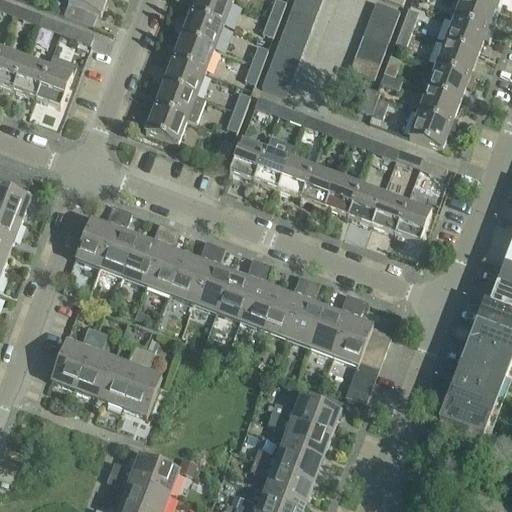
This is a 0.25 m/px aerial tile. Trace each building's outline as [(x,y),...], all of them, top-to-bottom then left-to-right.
[(96,20),(100,21),(107,0),(70,0),(63,20),(92,31),(96,20)] [(196,0),(192,10),(188,9),(185,16),(223,30),(232,7),(213,0),(196,0)] [(296,0),(296,2),(320,11),(324,0),(296,0)] [(403,9),(405,0),(384,0),(384,2),(403,9)] [(494,30),(489,28),(496,12),(464,0),(463,0),(454,24),(491,38),(494,30)] [(500,0),(464,0),(496,12),(500,0)] [(291,13),(316,22),(320,11),(296,2),(291,13)] [(286,7),(276,3),(269,21),(279,25),(286,7)] [(0,16),(5,18),(9,8),(0,4),(0,16)] [(400,16),(376,7),(372,18),(396,27),(400,16)] [(287,25),(311,34),(316,22),(291,13),(287,25)] [(419,17),(409,13),(402,31),(412,35),(419,17)] [(25,14),(21,24),(37,30),(41,20),(25,14)] [(182,25),(186,27),(180,42),(214,54),(223,30),(185,16),(182,25)] [(367,30),(392,39),(396,27),(372,18),(367,30)] [(52,36),(56,26),(41,20),(37,30),(52,36)] [(263,39),(273,42),(279,25),(269,21),(263,39)] [(483,44),(488,46),(491,38),(454,24),(445,47),(478,59),(483,44)] [(283,36),(307,45),(311,34),(287,25),(283,36)] [(363,41),(387,50),(392,39),(367,30),(363,41)] [(395,48),(405,52),(412,35),(402,31),(395,48)] [(93,39),(72,32),(68,42),(89,50),(93,39)] [(307,45),(283,36),(279,47),(303,56),(307,45)] [(387,50),(363,41),(359,52),(383,61),(387,50)] [(174,58),(170,56),(167,64),(205,78),(214,54),(180,42),(174,58)] [(303,56),(279,47),(275,58),(299,67),(303,56)] [(477,77),(472,75),(478,59),(445,47),(436,71),(474,85),(477,77)] [(268,54),(258,51),(252,68),(262,72),(268,54)] [(383,61),(359,52),(355,63),(379,72),(383,61)] [(1,53),(0,56),(0,90),(13,95),(25,62),(1,53)] [(299,67),(275,58),(270,69),(294,79),(299,67)] [(401,65),(390,61),(384,77),(394,81),(401,65)] [(36,104),(48,71),(25,62),(13,95),(36,104)] [(350,75),(375,84),(379,72),(355,63),(350,75)] [(164,72),(168,74),(163,88),(196,101),(205,78),(167,64),(164,72)] [(245,86),(255,90),(262,72),(252,68),(245,86)] [(294,79),(270,69),(266,81),(290,90),(294,79)] [(60,113),(72,80),(48,71),(36,104),(60,113)] [(466,91),(471,93),(474,85),(436,71),(427,94),(460,107),(466,91)] [(380,88),(398,95),(402,84),(394,81),(384,77),(380,88)] [(262,92),(286,101),(290,90),(266,81),(262,92)] [(157,105),(152,103),(149,110),(187,125),(195,128),(204,104),(196,101),(163,88),(157,105)] [(366,93),(358,114),(372,120),(378,103),(380,98),(366,93)] [(459,124),(454,122),(460,107),(427,94),(418,118),(456,132),(459,124)] [(250,102),(240,98),(234,115),(244,119),(250,102)] [(274,108),(258,101),(254,112),(270,118),(274,108)] [(371,121),(382,125),(388,107),(378,103),(372,120),(371,121)] [(146,119),(151,121),(145,137),(177,149),(187,125),(149,110),(146,119)] [(290,114),(286,124),(302,130),(306,119),(290,114)] [(227,133),(237,137),(244,119),(234,115),(227,133)] [(409,142),(442,155),(448,138),(453,140),(456,132),(418,118),(409,142)] [(317,136),(321,125),(306,119),(302,130),(317,136)] [(337,131),(333,142),(349,147),(353,137),(337,131)] [(365,153),(368,143),(353,137),(349,147),(365,153)] [(266,153),(254,186),(277,195),(290,162),(294,151),(270,142),(266,153)] [(242,144),(230,177),(254,186),(266,153),(242,144)] [(226,167),(233,149),(222,145),(216,163),(226,167)] [(384,149),(381,159),(396,165),(400,155),(384,149)] [(412,171),(416,161),(400,155),(396,165),(412,171)] [(301,204),(313,171),(290,162),(277,195),(301,204)] [(432,167),(428,177),(444,183),(447,173),(432,167)] [(0,191),(2,193),(10,172),(0,168),(0,191)] [(313,171),(301,204),(324,213),(336,180),(313,171)] [(13,197),(21,177),(10,172),(2,193),(13,197)] [(25,201),(32,181),(21,177),(13,197),(25,201)] [(348,222),(361,189),(336,180),(324,213),(348,222)] [(361,189),(348,222),(371,231),(384,198),(361,189)] [(31,203),(25,201),(13,197),(2,193),(0,191),(0,220),(21,228),(31,203)] [(396,240),(408,207),(384,198),(371,231),(396,240)] [(419,249),(432,216),(408,207),(396,240),(419,249)] [(113,211),(108,222),(118,226),(122,214),(113,211)] [(128,230),(132,218),(122,214),(118,226),(128,230)] [(175,234),(179,225),(163,218),(159,227),(175,234)] [(0,246),(13,251),(21,228),(0,220),(0,246)] [(91,225),(75,265),(99,274),(115,234),(91,225)] [(115,234),(99,274),(123,283),(138,243),(125,238),(128,230),(118,226),(115,234)] [(159,228),(155,240),(165,243),(170,232),(159,228)] [(175,247),(179,236),(170,232),(165,243),(175,247)] [(138,243),(123,283),(146,292),(162,252),(165,243),(155,240),(152,248),(138,243)] [(0,273),(4,275),(13,251),(0,246),(0,273)] [(206,246),(202,258),(212,261),(216,250),(206,246)] [(222,265),(226,254),(216,250),(212,261),(222,265)] [(162,252),(146,292),(169,301),(185,260),(162,252)] [(185,260),(169,301),(193,310),(209,269),(185,260)] [(253,264),(248,275),(258,279),(263,267),(253,264)] [(268,283),(273,271),(263,267),(258,279),(268,283)] [(209,269),(193,310),(217,319),(232,278),(209,269)] [(511,274),(505,271),(497,291),(511,296),(511,274)] [(232,278),(217,319),(240,328),(255,287),(232,278)] [(300,282),(295,293),(305,297),(310,285),(300,282)] [(315,300),(320,289),(310,285),(305,297),(315,300)] [(255,287),(240,328),(263,336),(278,296),(255,287)] [(493,302),(496,303),(493,310),(490,309),(490,310),(489,311),(511,319),(511,296),(497,291),(493,302)] [(278,296),(263,336),(287,345),(302,305),(305,297),(295,293),(292,301),(278,296)] [(346,299),(342,311),(352,314),(356,303),(346,299)] [(362,318),(366,307),(356,303),(352,314),(362,318)] [(302,305),(287,345),(310,354),(325,314),(302,305)] [(490,310),(484,308),(483,310),(484,310),(476,329),(511,342),(511,319),(489,311),(490,310)] [(325,314),(310,354),(333,363),(349,322),(325,314)] [(349,322),(333,363),(357,372),(358,372),(360,367),(364,356),(369,345),(373,334),(372,334),(373,332),(358,326),(362,318),(352,314),(349,322)] [(511,342),(476,329),(469,349),(511,365),(511,342)] [(88,332),(83,343),(94,347),(98,336),(88,332)] [(369,345),(388,353),(392,341),(373,334),(369,345)] [(98,336),(94,347),(104,351),(108,340),(98,336)] [(66,346),(51,387),(76,396),(91,355),(94,347),(83,343),(80,352),(66,346)] [(151,343),(147,354),(155,357),(159,346),(151,343)] [(388,353),(369,345),(364,356),(384,363),(388,353)] [(511,366),(511,365),(469,349),(461,368),(505,385),(511,366)] [(135,350),(131,361),(141,365),(145,354),(135,350)] [(220,350),(217,356),(220,361),(226,361),(229,355),(226,350),(220,350)] [(145,354),(141,365),(151,369),(155,357),(147,354),(145,354)] [(91,355),(76,396),(99,405),(114,364),(101,359),(91,355)] [(384,363),(364,356),(360,367),(379,374),(384,363)] [(131,361),(128,369),(114,364),(99,405),(122,414),(141,365),(131,361)] [(148,377),(151,369),(141,365),(122,414),(147,423),(162,382),(148,377)] [(354,378),(375,386),(379,374),(360,367),(358,372),(357,372),(354,378)] [(505,385),(461,368),(454,388),(497,404),(505,385)] [(375,386),(354,378),(350,389),(371,397),(375,386)] [(497,404),(454,388),(447,408),(489,424),(497,404)] [(345,402),(366,409),(371,397),(350,389),(345,402)] [(310,395),(307,404),(334,414),(337,405),(310,395)] [(296,416),(287,413),(283,423),(331,441),(340,416),(334,414),(307,404),(301,402),(296,416)] [(276,408),(272,418),(283,423),(287,413),(276,408)] [(443,418),(445,419),(442,426),(439,425),(438,427),(482,444),(489,424),(447,408),(443,418)] [(272,418),(268,429),(279,434),(283,423),(272,418)] [(279,434),(288,437),(283,450),(322,465),(331,441),(283,423),(279,434)] [(278,463),(274,473),(313,488),(322,465),(283,450),(278,463)] [(258,455),(254,465),(266,470),(269,460),(258,455)] [(126,472),(122,482),(130,485),(170,500),(179,476),(139,461),(134,475),(126,472)] [(254,465),(250,475),(262,480),(266,470),(254,465)] [(126,472),(114,467),(110,477),(122,482),(126,472)] [(270,483),(265,496),(304,511),(313,488),(274,473),(270,483)] [(107,487),(118,491),(122,482),(110,477),(107,487)] [(165,511),(170,500),(130,485),(121,509),(128,511),(165,511)] [(260,510),(251,507),(249,511),(303,511),(304,511),(265,496),(260,510)] [(240,502),(236,511),(249,511),(251,507),(240,502)]
